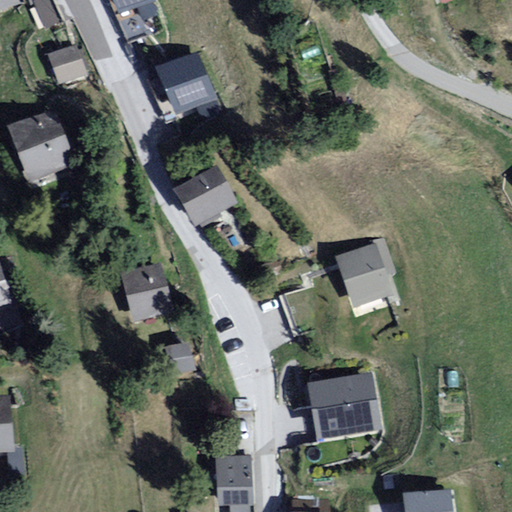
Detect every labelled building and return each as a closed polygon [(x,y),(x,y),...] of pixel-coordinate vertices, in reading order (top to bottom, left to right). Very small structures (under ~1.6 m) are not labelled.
[(19,0),(0,0),(0,16),(23,7),(19,0)] [(34,0),(46,23),(61,15),(53,0),(34,0)] [(155,0),(117,0),(125,18),(157,4),(155,0)] [(468,0),(448,0),(453,12),(470,5),(468,0)] [(78,48),(50,58),(61,86),(88,76),(78,48)] [(195,56),(163,69),(179,108),(211,96),(195,56)] [(53,114),(12,132),(33,181),(74,164),(53,114)] [(219,173),(184,194),(206,230),(241,209),(219,173)] [(378,250),(339,263),(356,313),(395,300),(378,250)] [(170,269),(129,278),(139,321),(180,311),(170,269)] [(3,270),(0,271),(0,314),(14,311),(3,270)] [(283,290),(294,316),(312,308),(302,283),(283,290)] [(176,367),(194,362),(189,340),(170,345),(176,367)] [(370,376),(311,386),(319,436),(378,426),(370,376)] [(13,402),(0,403),(0,458),(18,456),(13,402)] [(255,462),(221,462),(221,511),(255,511),(255,462)] [(459,511),(458,500),(411,502),(411,511),(459,511)]
